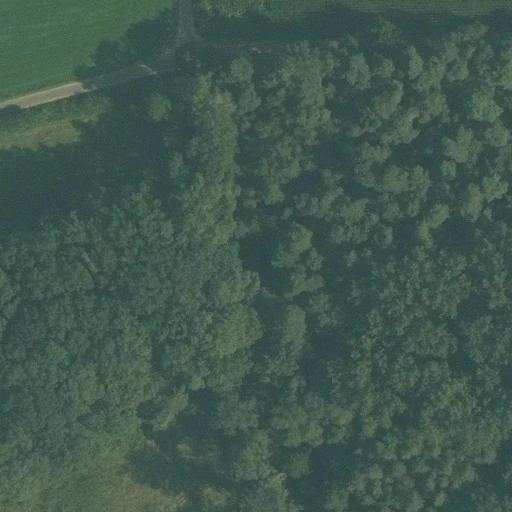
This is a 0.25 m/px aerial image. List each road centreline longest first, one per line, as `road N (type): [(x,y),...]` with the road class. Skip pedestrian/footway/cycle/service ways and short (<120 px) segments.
road 1 (track): [(189,46),(187,104),(300,511)]
road 2 (unclassified): [(189,46),(511,37)]
road 3 (unclassified): [(0,102),(189,46)]
